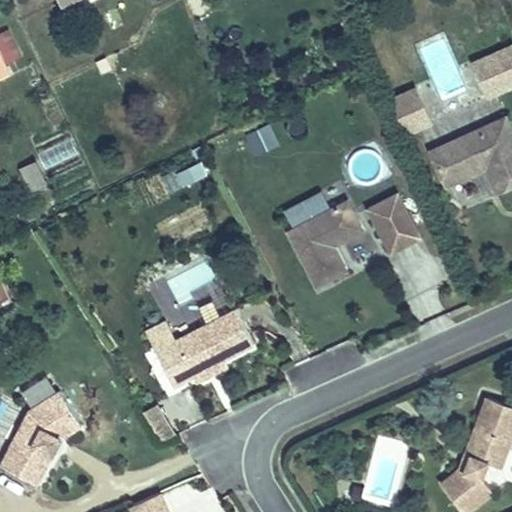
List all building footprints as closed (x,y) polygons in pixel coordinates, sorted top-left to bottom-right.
[(0,32),(0,48),(9,70),(23,65),(8,29),(0,32)] [(511,44),(469,57),(482,99),(511,90),(511,44)] [(0,85),(12,79),(0,56),(0,85)] [(415,87),(392,98),(410,135),(432,124),(415,87)] [(511,127),(504,112),(427,149),(445,185),(484,166),(496,188),(511,180),(511,127)] [(256,156),(279,145),(269,122),(245,133),(256,156)] [(45,169),(79,154),(71,135),(37,150),(45,169)] [(359,180),(380,173),(373,150),(351,157),(359,180)] [(38,161),(20,165),(27,191),(45,187),(38,161)] [(202,161),(175,173),(181,188),(208,177),(202,161)] [(278,212),(289,233),(326,214),(315,193),(278,212)] [(370,211),(393,254),(422,238),(399,195),(370,211)] [(349,273),(335,247),(365,231),(349,201),(326,214),(289,233),(319,288),(349,273)] [(0,279),(0,307),(12,302),(2,279),(0,279)] [(174,384),(209,367),(208,365),(240,349),(241,350),(263,339),(245,304),(190,333),(178,310),(145,326),(174,384)] [(208,365),(209,367),(217,383),(249,366),(241,350),(240,349),(208,365)] [(65,390),(38,409),(11,466),(43,482),(65,439),(88,424),(65,390)] [(468,457),(438,482),(458,511),(472,511),(490,500),(485,493),(494,465),(510,470),(511,463),(511,403),(488,395),(468,457)] [(171,511),(163,493),(133,507),(135,511),(171,511)]
